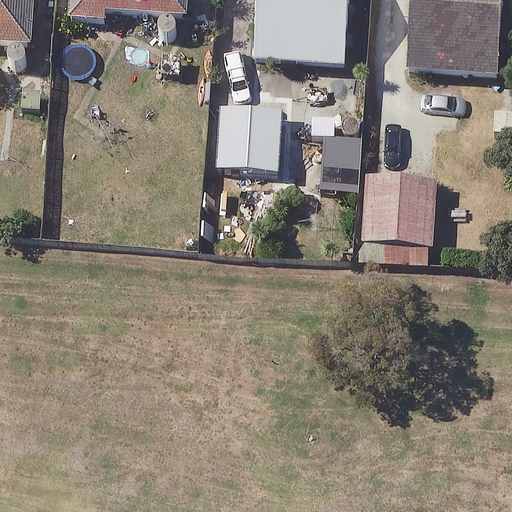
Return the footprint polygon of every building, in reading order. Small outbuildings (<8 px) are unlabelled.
[(0,0),(0,51),(10,52),(9,71),(30,73),(36,0),(0,0)] [(70,0),(68,29),(110,31),(110,21),(191,26),(192,0),(70,0)] [(351,0),(261,0),(258,72),(348,76),(351,0)] [(511,5),(511,0),(419,0),(414,80),(500,86),(506,5),(511,5)] [(291,105),(229,100),(221,176),(284,182),(291,105)] [(366,152),(324,150),(322,196),(364,198),(366,152)]
